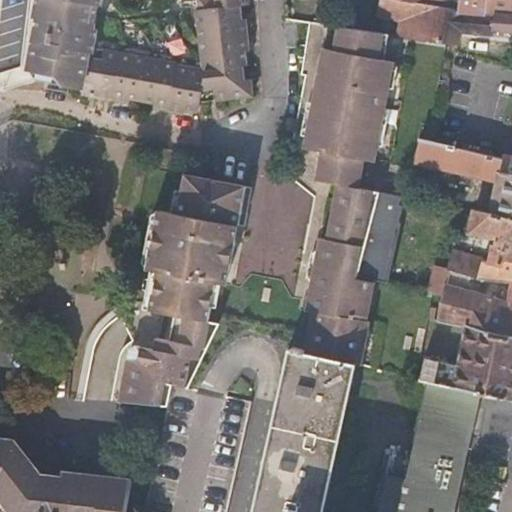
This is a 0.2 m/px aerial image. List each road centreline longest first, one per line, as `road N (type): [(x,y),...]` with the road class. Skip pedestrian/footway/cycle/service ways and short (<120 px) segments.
road 1 (residential): [(0,103),(190,137),(254,134)]
road 2 (residential): [(254,134),(279,99),(270,0)]
road 3 (residential): [(265,267),(276,184),(254,134)]
